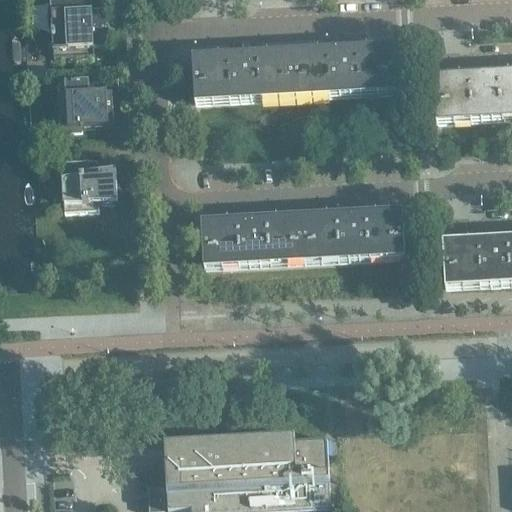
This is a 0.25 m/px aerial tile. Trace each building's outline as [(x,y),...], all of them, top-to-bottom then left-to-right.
[(110,51),(108,15),(81,17),(80,5),(51,7),(53,36),(53,42),(54,62),(80,61),(80,53),(110,51)] [(396,100),(394,60),(394,53),(193,63),(196,111),(396,100)] [(511,126),(511,78),(434,83),(437,130),(511,126)] [(114,131),(112,97),(90,98),(89,85),(65,86),(63,87),(61,88),(60,89),(59,91),(58,92),(58,94),(61,141),(83,140),(83,134),(84,133),(114,131)] [(116,159),(115,145),(82,147),(83,161),(116,159)] [(119,209),(117,175),(85,179),(84,165),(62,166),(65,217),(87,216),(86,208),(119,209)] [(406,265),(403,218),(202,229),(205,276),(406,265)] [(511,291),(511,244),(443,248),(446,295),(511,291)] [(330,511),(329,483),(327,444),(295,446),(295,440),(165,447),(167,493),(152,494),(153,511),(330,511)]
